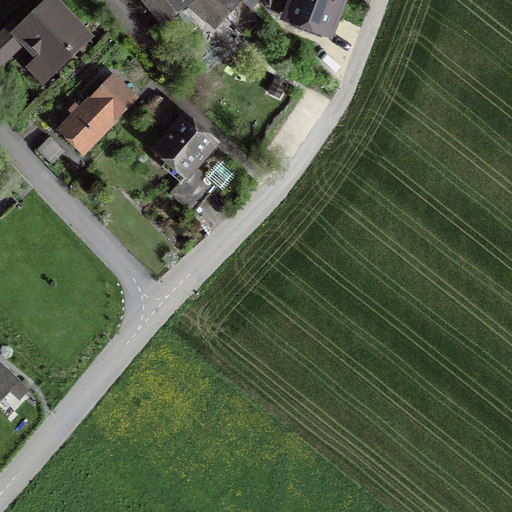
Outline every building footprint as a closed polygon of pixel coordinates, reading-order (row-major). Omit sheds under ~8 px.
[(142,0),(160,22),(187,1),(217,28),(242,0),(142,0)] [(269,0),(270,5),(289,13),(287,19),(327,34),(339,0),(269,0)] [(20,39),(50,70),(85,38),(50,1),(16,34),(9,26),(0,35),(0,38),(10,48),(20,39)] [(112,77),(58,133),(81,155),(135,99),(112,77)] [(193,167),(214,143),(184,118),(155,151),(173,166),(167,173),(179,184),(170,197),(195,216),(217,185),(193,167)] [(0,372),(0,400),(14,387),(0,372)]
